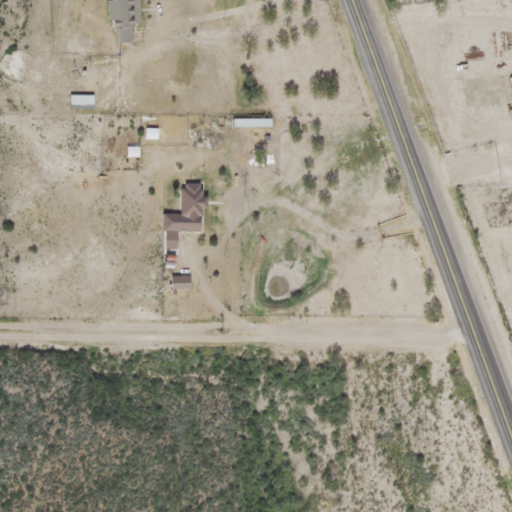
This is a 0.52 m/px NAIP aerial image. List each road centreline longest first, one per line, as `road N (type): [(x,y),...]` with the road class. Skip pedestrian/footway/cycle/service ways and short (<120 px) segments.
road 1 (track): [(247,0),(321,168),(320,217),(353,288),(362,449),(325,511)]
road 2 (trunk): [(511,449),(347,0)]
